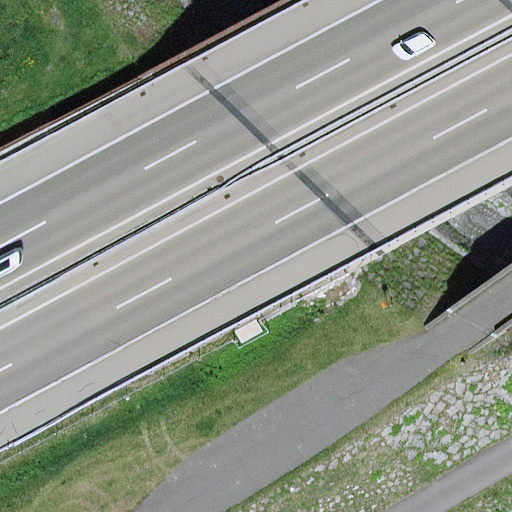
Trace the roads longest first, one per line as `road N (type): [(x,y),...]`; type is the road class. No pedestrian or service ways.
road 1 (motorway): [(0,376),(511,100)]
road 2 (motorway): [(428,0),(219,133),(0,251)]
road 3 (track): [(511,293),(183,511)]
road 4 (track): [(392,0),(437,55),(511,108)]
road 5 (track): [(52,0),(52,79),(0,104)]
